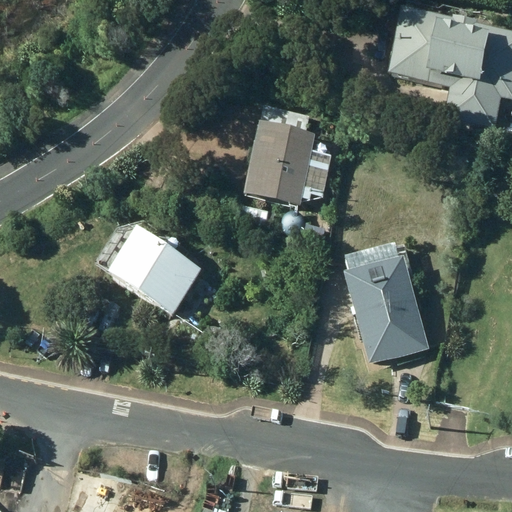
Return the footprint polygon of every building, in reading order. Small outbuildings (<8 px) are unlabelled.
[(511,46),(398,27),(387,91),(431,98),(432,93),(448,96),(442,132),(494,141),(498,111),(511,113),(511,46)] [(243,213),(297,223),(300,209),(321,212),(325,186),(306,182),(311,154),(309,153),(310,147),(289,143),(289,147),(263,143),(262,150),(255,149),(243,213)] [(106,290),(172,330),(199,284),(133,245),(106,290)] [(428,359),(401,275),(397,276),(392,259),(342,275),(347,293),(340,295),(368,379),(428,359)] [(192,340),(187,351),(196,355),(201,343),(192,340)]
